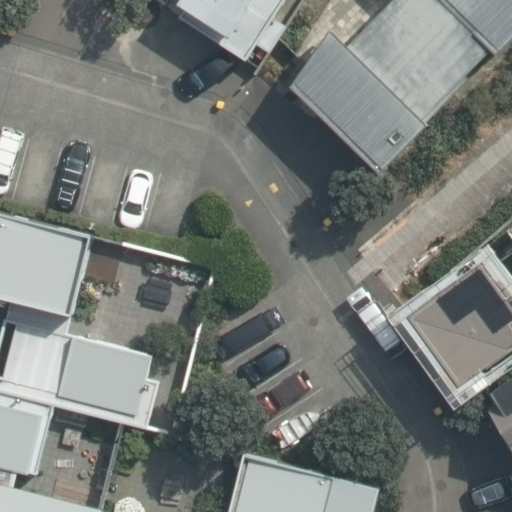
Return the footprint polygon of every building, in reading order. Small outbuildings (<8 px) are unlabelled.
[(179,15),(247,58),(284,0),(177,0),(177,1),(185,7),(179,15)] [(329,24),(290,82),(376,169),(426,118),(422,114),(489,45),(494,50),(511,31),(511,0),(387,0),(347,42),(329,24)] [(92,223),(0,199),(0,307),(4,308),(0,321),(0,511),(96,511),(99,500),(14,477),(18,460),(35,464),(53,394),(144,418),(156,372),(144,368),(149,349),(67,327),(92,223)] [(459,376),(511,337),(511,250),(491,266),(480,252),(407,305),(459,376)] [(511,366),(488,381),(496,394),(487,400),(511,440),(511,366)] [(379,511),(385,493),(244,456),(230,511),(379,511)]
